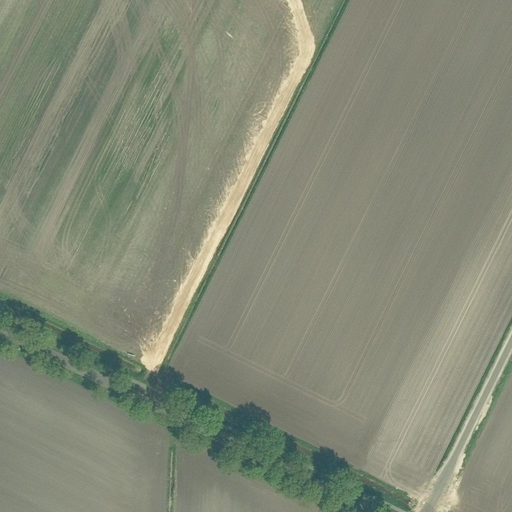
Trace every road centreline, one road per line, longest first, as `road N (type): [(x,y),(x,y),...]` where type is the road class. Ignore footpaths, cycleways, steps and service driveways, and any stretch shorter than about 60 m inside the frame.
road 1 (tertiary): [(371,511),(0,330)]
road 2 (unclassified): [(427,511),(511,340)]
